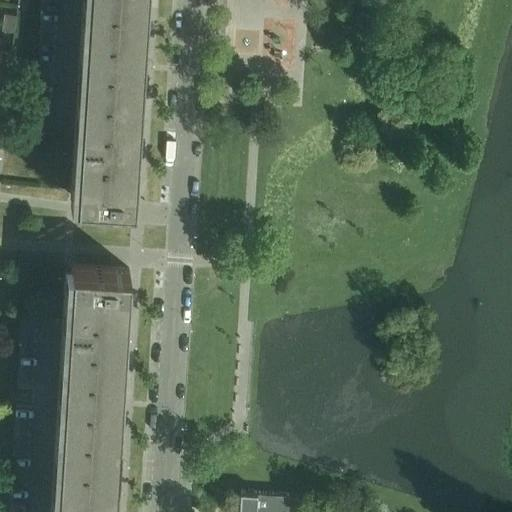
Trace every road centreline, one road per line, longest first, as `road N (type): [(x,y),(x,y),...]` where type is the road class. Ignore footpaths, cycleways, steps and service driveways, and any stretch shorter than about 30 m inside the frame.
road 1 (residential): [(162,511),(193,0)]
road 2 (residential): [(53,323),(40,511)]
road 3 (residential): [(64,131),(73,0)]
